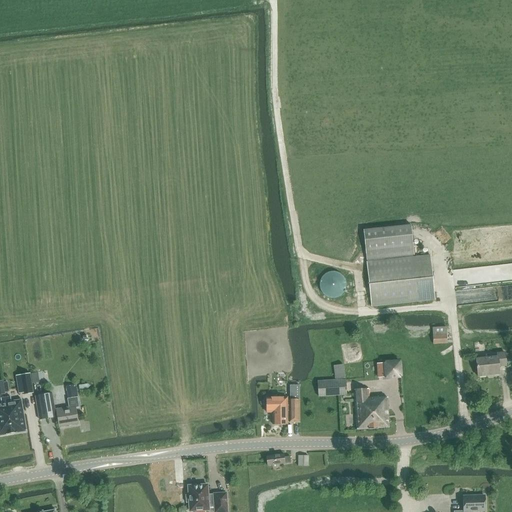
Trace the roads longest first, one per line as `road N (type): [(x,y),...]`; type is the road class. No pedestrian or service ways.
road 1 (unclassified): [(0,480),(198,449),(401,441),(511,412)]
road 2 (track): [(359,313),(356,268),(302,257),(276,117),(272,0)]
road 3 (track): [(465,428),(450,305),(359,313),(326,304),(309,291),(302,257)]
